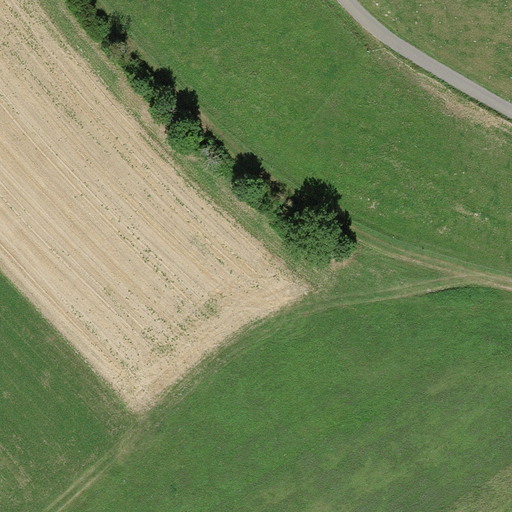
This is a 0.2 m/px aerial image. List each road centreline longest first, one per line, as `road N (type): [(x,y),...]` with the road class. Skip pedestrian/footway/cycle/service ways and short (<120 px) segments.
road 1 (track): [(34,511),(268,308),(457,272)]
road 2 (track): [(457,272),(358,242),(220,154),(88,0)]
road 3 (track): [(511,112),(462,87),(347,0)]
